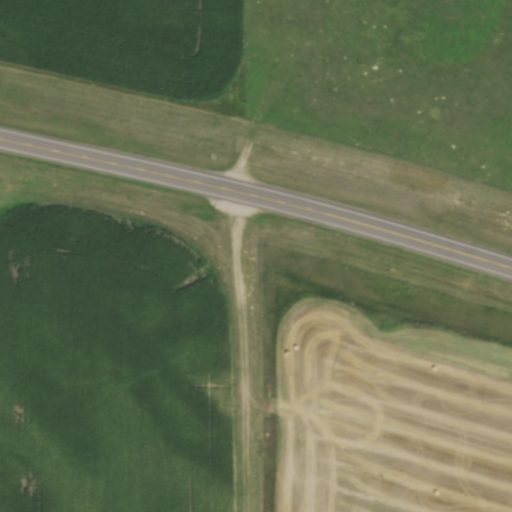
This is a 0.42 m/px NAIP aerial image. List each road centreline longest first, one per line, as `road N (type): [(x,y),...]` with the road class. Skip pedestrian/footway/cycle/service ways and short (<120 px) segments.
road 1 (secondary): [(0,141),(241,194),(511,276)]
road 2 (track): [(243,511),(241,194)]
